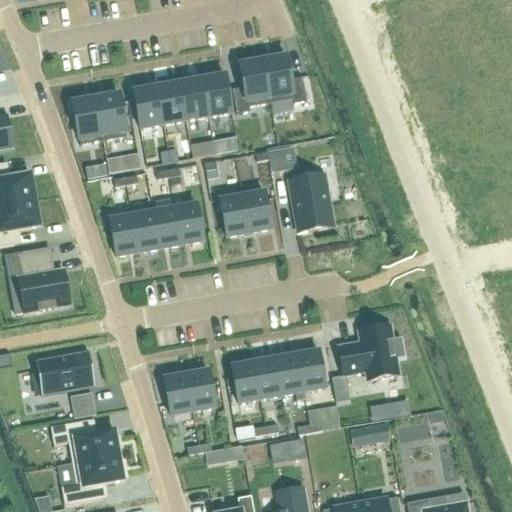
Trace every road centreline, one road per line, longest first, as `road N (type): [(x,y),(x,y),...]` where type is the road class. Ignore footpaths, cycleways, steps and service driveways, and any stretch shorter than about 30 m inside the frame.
road 1 (residential): [(447,273),(340,0)]
road 2 (residential): [(120,324),(23,54)]
road 3 (residential): [(266,6),(23,54)]
road 4 (residential): [(120,324),(337,286)]
road 5 (residential): [(175,511),(120,324)]
road 6 (residential): [(511,438),(447,273)]
